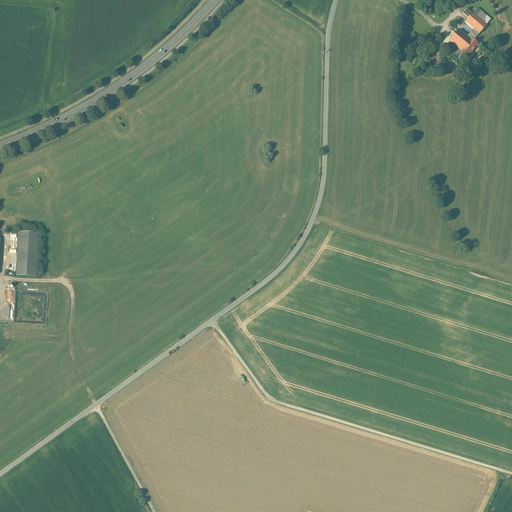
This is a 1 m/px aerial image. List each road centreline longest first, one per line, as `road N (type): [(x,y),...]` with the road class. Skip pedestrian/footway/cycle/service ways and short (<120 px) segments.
road 1 (unclassified): [(212,320),(292,255),(318,207),(337,0)]
road 2 (unclassified): [(511,474),(275,401),(212,320)]
road 3 (unclassified): [(212,320),(0,474)]
road 4 (primary): [(0,146),(119,85),(214,0)]
